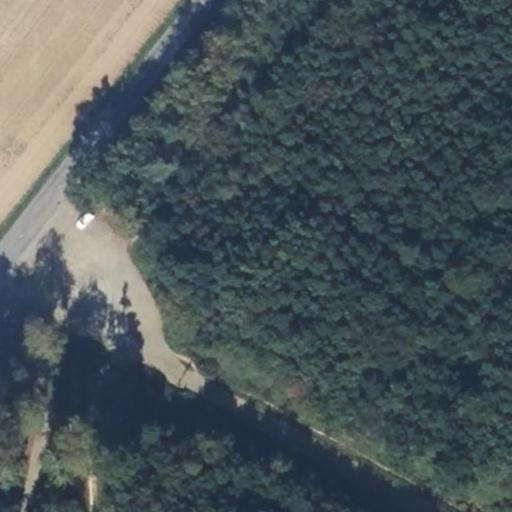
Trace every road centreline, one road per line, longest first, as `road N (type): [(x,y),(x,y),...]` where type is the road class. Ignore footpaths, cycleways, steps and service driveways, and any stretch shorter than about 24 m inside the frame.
road 1 (secondary): [(0,262),(208,0)]
road 2 (track): [(161,362),(427,511)]
